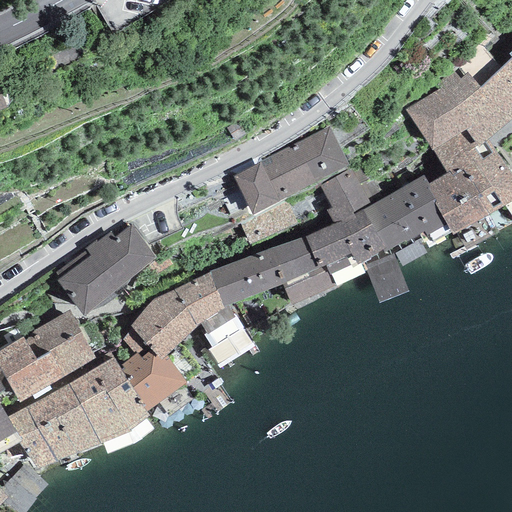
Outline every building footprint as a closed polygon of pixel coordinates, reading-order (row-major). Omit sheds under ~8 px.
[(438,90),(404,109),(431,151),(433,150),(466,130),(468,134),(477,147),(487,140),(490,137),(511,119),(511,57),(479,86),(468,72),(460,79),(454,72),(433,87),(438,90)] [(251,215),(349,165),(329,127),(232,177),(251,215)] [(466,130),(433,150),(436,155),(447,173),(428,184),(426,186),(453,235),(511,201),(511,176),(487,140),(477,147),(468,134),(466,130)] [(364,163),(319,186),(332,208),(326,211),(330,218),(333,224),(360,210),(370,205),(368,201),(366,199),(380,190),(364,163)] [(370,205),(360,210),(382,250),(383,253),(404,240),(406,243),(423,232),(431,243),(451,232),(426,186),(428,184),(423,176),(370,205)] [(240,226),(250,247),(298,224),(288,203),(240,226)] [(333,224),(305,236),(317,268),(326,265),(335,286),(365,273),(359,264),(382,250),(360,210),(333,224)] [(95,241),(85,248),(86,250),(55,273),(59,279),(56,281),(82,315),(156,259),(130,225),(115,237),(110,232),(96,243),(95,241)] [(305,236),(209,272),(223,308),(282,284),(291,306),(335,286),(326,265),(317,268),(305,236)] [(394,253),(401,266),(425,253),(418,240),(394,253)] [(370,281),(378,303),(408,292),(393,254),(364,265),(370,281)] [(209,272),(174,290),(197,327),(223,308),(209,272)] [(197,327),(174,290),(153,299),(131,325),(133,328),(122,339),(134,353),(135,351),(137,353),(146,346),(160,360),(197,327)] [(207,350),(219,368),(254,346),(231,310),(200,330),(211,347),(207,350)] [(95,358),(69,311),(32,331),(34,335),(60,380),(95,358)] [(0,350),(0,370),(10,388),(19,403),(60,380),(34,335),(25,340),(23,338),(0,350)] [(182,345),(166,357),(184,381),(200,369),(182,345)] [(134,355),(119,366),(146,412),(159,404),(168,417),(193,399),(183,384),(186,383),(184,381),(166,357),(160,362),(155,356),(154,358),(148,352),(141,357),(138,354),(134,355)] [(114,357),(68,384),(100,444),(130,432),(150,417),(146,412),(119,366),(114,357)] [(0,381),(4,389),(10,388),(0,370),(0,381)] [(68,384),(45,398),(77,454),(100,444),(68,384)] [(45,398),(25,408),(55,461),(77,454),(45,398)] [(55,461),(25,408),(7,418),(21,442),(18,444),(35,471),(55,461)] [(7,418),(0,422),(0,454),(18,444),(21,442),(7,418)]
